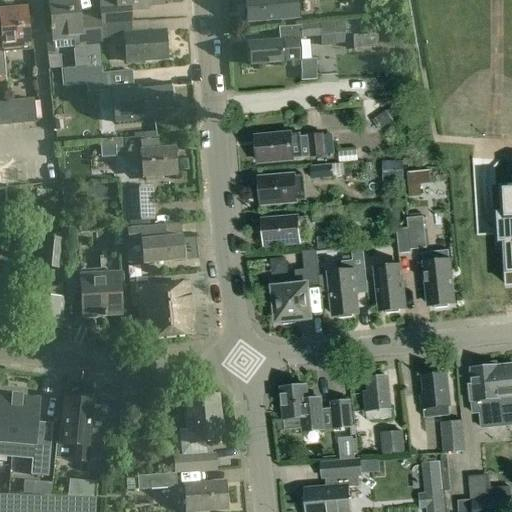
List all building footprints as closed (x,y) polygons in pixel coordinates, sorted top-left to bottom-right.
[(77,0),(49,0),(52,38),(74,36),(75,49),(72,49),(74,68),(87,67),(101,67),(100,45),(102,45),(101,37),(100,37),(99,25),(100,25),(99,15),(79,17),(77,0)] [(146,9),(145,5),(162,4),(161,0),(117,0),(118,6),(100,8),(101,25),(131,22),(130,11),(146,9)] [(245,17),(247,19),(247,22),(280,20),(280,21),(297,20),(295,0),(245,0),(246,9),(244,11),(245,17)] [(0,9),(0,25),(1,39),(3,49),(28,46),(25,8),(0,9)] [(131,22),(101,25),(100,25),(99,25),(100,37),(101,37),(125,35),(127,62),(166,59),(164,31),(132,34),(131,22)] [(335,45),(334,34),(344,33),(343,23),(319,25),(320,35),(321,46),(335,45)] [(301,37),(320,35),(319,25),(301,27),(301,26),(278,28),(279,40),(249,43),(250,53),(247,54),(248,61),(251,62),(251,66),(284,63),(284,62),(300,61),(299,41),(302,41),(301,37)] [(377,48),(377,35),(352,35),(353,49),(377,48)] [(316,60),(300,61),(302,80),(318,79),(316,60)] [(101,67),(87,67),(88,91),(112,89),(128,88),(132,88),(132,86),(131,72),(102,74),(101,67)] [(128,88),(112,89),(114,108),(130,107),(130,103),(134,102),(135,111),(170,108),(168,83),(132,86),(132,88),(128,88)] [(33,99),(8,101),(10,125),(36,123),(33,99)] [(0,126),(10,125),(8,101),(0,101),(0,126)] [(286,131),(284,117),(248,122),(250,137),(286,131)] [(56,125),(56,137),(92,138),(93,126),(56,125)] [(256,138),(257,149),(255,151),(256,159),(258,159),(258,163),(292,160),(292,159),(302,158),(300,134),(290,135),(290,133),(278,134),(277,136),(256,138)] [(310,156),(323,155),(322,136),(309,137),(310,156)] [(143,177),(175,175),(173,149),(141,152),(130,147),(125,158),(142,167),(143,177)] [(336,150),(337,161),(353,160),(352,149),(336,150)] [(383,182),(404,181),(404,178),(403,178),(403,167),(403,161),(382,162),(383,182)] [(343,164),(311,167),(312,178),(344,176),(343,164)] [(409,196),(421,195),(419,184),(418,171),(406,172),(409,196)] [(259,179),(260,190),(258,192),(259,200),(261,201),(262,204),(295,201),(295,200),(306,199),(304,176),(293,176),(293,174),(282,175),(280,177),(259,179)] [(155,220),(153,187),(123,189),(125,222),(155,220)] [(511,187),(491,189),(495,246),(502,246),(505,287),(511,286),(511,187)] [(63,204),(74,202),(72,188),(61,189),(63,204)] [(360,226),(359,206),(314,209),(315,221),(339,219),(339,221),(342,220),(342,228),(360,226)] [(31,225),(32,214),(15,213),(15,224),(31,225)] [(265,246),(299,243),(299,242),(309,242),(307,217),(263,220),(264,232),(262,234),(262,241),(265,243),(265,246)] [(413,253),(412,251),(428,248),(423,217),(407,220),(408,230),(409,229),(412,251),(412,254),(413,253)] [(142,264),(184,260),(182,235),(165,237),(164,225),(127,229),(128,242),(140,240),(142,264)] [(397,231),(401,255),(412,254),(412,251),(409,229),(408,230),(397,231)] [(42,266),(58,268),(61,240),(45,239),(42,266)] [(332,315),(338,314),(339,319),(352,317),(352,313),(358,312),(354,272),(365,271),(363,247),(351,248),(352,261),(341,262),(342,273),(328,275),(332,315)] [(277,321),(281,320),(282,325),(296,323),(295,319),(309,317),(305,286),(319,284),(316,250),(301,251),(303,269),(294,270),(296,287),(274,289),(277,321)] [(434,309),(448,307),(447,303),(453,302),(449,262),(435,264),(433,252),(422,253),(428,305),(434,304),(434,309)] [(399,308),(405,307),(400,267),(375,270),(379,310),(385,309),(385,314),(399,312),(399,308)] [(104,316),(106,316),(105,314),(120,313),(120,315),(121,315),(118,273),(117,273),(117,275),(82,277),(81,275),(80,275),(83,318),(84,317),(84,315),(104,314),(104,316)] [(141,337),(147,336),(147,338),(192,334),(190,306),(191,304),(191,299),(189,298),(188,284),(147,288),(146,278),(136,279),(137,290),(136,290),(141,337)] [(33,311),(32,326),(60,329),(63,299),(62,299),(63,289),(36,286),(35,296),(31,296),(30,311),(33,311)] [(484,364),(484,368),(471,369),(473,385),(469,386),(470,402),(471,402),(473,413),(479,413),(480,430),(511,426),(511,364),(496,366),(496,363),(484,364)] [(449,416),(448,405),(450,405),(447,374),(421,377),(423,395),(420,396),(421,409),(423,409),(424,418),(449,416)] [(366,421),(391,418),(390,412),(391,412),(388,378),(366,380),(367,393),(363,393),(366,421)] [(306,387),(280,389),(285,430),(300,428),(301,434),(353,428),(350,401),(329,403),(330,409),(322,410),(321,398),(308,399),(306,387)] [(0,457),(11,458),(32,460),(30,476),(48,477),(52,424),(36,423),(38,399),(22,398),(22,395),(21,395),(21,397),(16,397),(12,396),(12,394),(11,394),(11,397),(0,395),(0,457)] [(213,397),(186,400),(191,444),(222,440),(217,400),(213,397)] [(61,445),(73,446),(72,462),(87,463),(87,462),(99,463),(103,434),(90,433),(93,400),(79,399),(79,402),(64,401),(61,445)] [(464,450),(461,422),(440,424),(443,452),(464,450)] [(354,451),(352,432),(335,434),(337,453),(354,451)] [(404,453),(403,432),(380,434),(382,455),(404,453)] [(215,454),(173,457),(174,474),(217,471),(215,454)] [(359,460),(321,464),(322,479),(324,479),(325,484),(329,483),(329,488),(305,490),(306,511),(348,511),(347,489),(359,488),(358,476),(360,475),(359,460)] [(137,477),(138,491),(169,489),(176,488),(176,487),(175,474),(137,477)] [(94,495),(95,483),(83,482),(82,494),(94,495)] [(176,488),(169,489),(170,495),(177,497),(185,496),(186,511),(226,509),(224,483),(184,486),(176,487),(176,488)] [(444,511),(443,491),(441,491),(440,489),(424,490),(425,494),(419,495),(420,509),(426,508),(426,511),(444,511)] [(418,511),(417,492),(384,494),(384,511),(418,511)] [(0,511),(95,511),(96,498),(0,494),(0,511)] [(472,501),(472,511),(508,511),(508,500),(472,501)]
